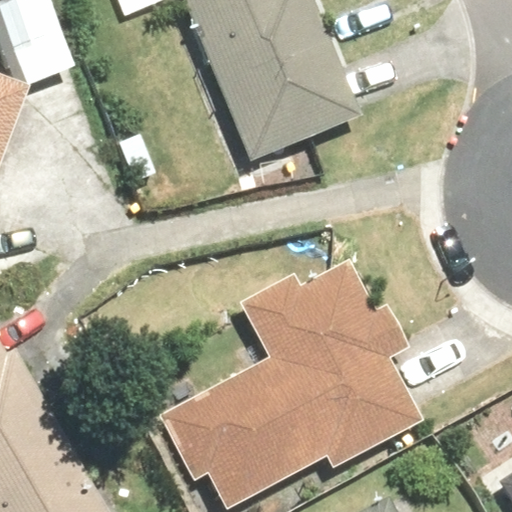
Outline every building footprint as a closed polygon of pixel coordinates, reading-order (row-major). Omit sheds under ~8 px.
[(85,77),(57,0),(44,0),(2,15),(31,96),(85,77)] [(175,0),(239,163),(354,119),(307,0),(175,0)] [(0,153),(23,92),(0,83),(0,153)] [(203,478),(220,511),(318,461),(325,476),(417,430),(385,368),(408,356),(385,311),(368,319),(341,266),(296,289),(288,274),(234,301),(265,362),(151,419),(185,487),(203,478)] [(105,511),(0,327),(0,511),(105,511)] [(511,511),(511,468),(489,484),(509,511),(511,511)] [(389,511),(385,503),(367,511),(389,511)]
